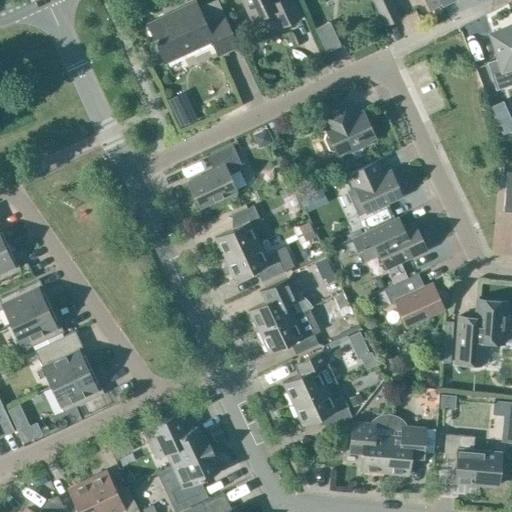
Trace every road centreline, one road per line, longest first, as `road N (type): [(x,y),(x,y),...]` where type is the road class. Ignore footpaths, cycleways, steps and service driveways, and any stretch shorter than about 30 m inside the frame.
road 1 (residential): [(385,57),(128,174)]
road 2 (residential): [(0,189),(24,202),(151,400)]
road 3 (residential): [(511,271),(484,268),(385,57)]
road 4 (residential): [(217,369),(128,174)]
road 5 (residential): [(327,511),(280,506),(217,369)]
road 6 (residential): [(128,174),(44,0)]
road 7 (residential): [(0,470),(151,400)]
road 8 (residential): [(385,57),(493,0)]
